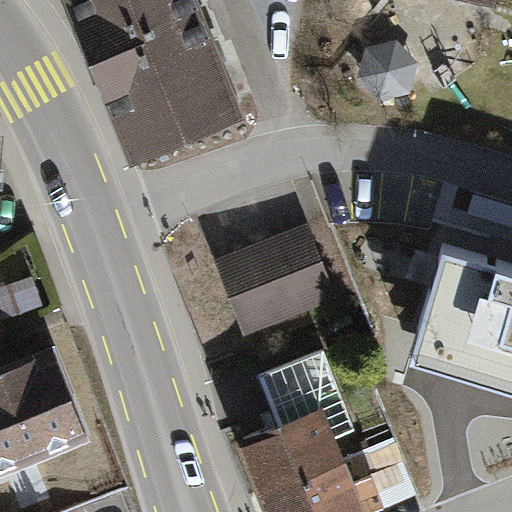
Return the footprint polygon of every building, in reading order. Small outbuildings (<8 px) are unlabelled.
[(220,61),(195,0),(74,0),(99,62),(135,152),(240,111),(220,61)] [(367,46),(359,76),(380,99),(412,90),(419,61),(396,39),(367,46)] [(0,221),(10,128),(0,126),(0,221)] [(289,226),(208,252),(223,301),(305,276),(289,226)] [(496,371),(503,347),(511,314),(511,284),(431,262),(407,345),(496,371)] [(511,314),(503,347),(511,349),(511,314)] [(63,339),(0,362),(0,469),(99,432),(63,339)] [(280,425),(237,440),(263,511),(375,511),(417,495),(395,437),(345,455),(337,434),(353,427),(323,348),(258,372),(280,425)]
